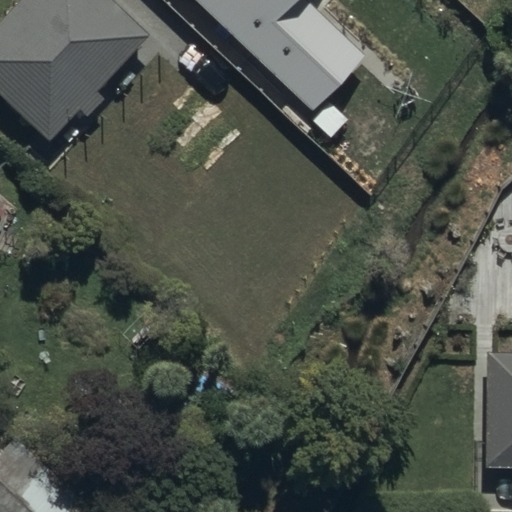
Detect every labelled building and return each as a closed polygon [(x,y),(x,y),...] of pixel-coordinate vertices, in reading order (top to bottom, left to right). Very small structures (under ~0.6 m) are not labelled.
[(108,0),(17,0),(0,18),(0,96),(47,140),(77,109),(84,116),(101,97),(93,90),(146,35),(108,0)] [(191,0),(310,113),(362,60),(299,0),(191,0)] [(97,151),(76,174),(124,218),(145,195),(97,151)] [(247,182),(231,197),(307,266),(333,239),(349,254),(370,232),(350,213),(359,204),(316,162),(295,183),(270,159),(247,182)] [(511,351),(485,351),(484,463),(511,463),(511,351)] [(88,511),(11,439),(0,451),(0,511),(88,511)]
